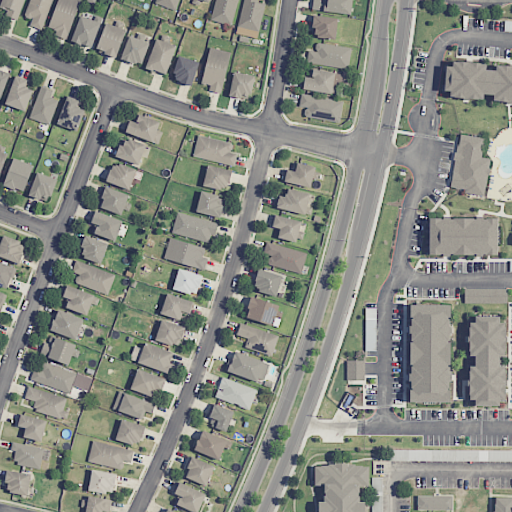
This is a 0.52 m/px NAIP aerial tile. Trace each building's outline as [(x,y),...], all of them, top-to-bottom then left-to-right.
[(0,11),(18,18),(24,0),(1,0),(0,4),(0,11)] [(30,25),(42,30),(53,0),(29,0),(24,16),(32,20),(30,25)] [(57,31),(55,36),(66,39),(80,0),(58,0),(48,28),(57,31)] [(157,0),(156,4),(177,10),(179,0),(157,0)] [(215,0),(210,20),(231,26),(238,0),(215,0)] [(265,4),(257,3),(257,0),(243,0),(237,34),(258,38),(265,4)] [(312,0),(312,11),(351,14),(352,0),(312,0)] [(93,47),(99,21),(79,16),(72,42),(93,47)] [(336,39),(338,18),(313,16),(311,37),(336,39)] [(125,29),(104,24),(97,52),(118,57),(125,29)] [(149,43),(129,35),(121,59),(141,66),(149,43)] [(176,46),(156,39),(145,68),(165,75),(176,46)] [(351,48),(316,42),(315,51),(308,50),(306,62),(348,69),(351,48)] [(209,91),(221,94),(230,52),(209,47),(201,84),(210,85),(209,91)] [(199,62),(179,56),(172,80),(192,86),(199,62)] [(511,67),(495,66),(495,70),(485,70),(486,64),(446,62),(444,96),(488,99),(488,100),(511,101),(511,67)] [(303,89),(331,94),(333,86),(343,88),(346,75),(313,69),(311,78),(305,77),(303,89)] [(254,75),(234,71),(229,96),(250,100),(254,75)] [(32,89),(25,88),(27,80),(14,76),(6,106),(27,111),(32,89)] [(29,118),(49,125),(59,100),(50,97),(52,91),(41,87),(29,118)] [(299,106),(306,107),(304,116),(339,122),(343,101),(302,94),(299,106)] [(57,124),(77,131),(85,110),(77,107),(79,100),(67,96),(57,124)] [(160,122),(139,114),(136,122),(130,120),(125,132),(158,145),(163,132),(157,130),(160,122)] [(484,138),(458,134),(450,189),(485,195),(490,159),(481,158),(484,138)] [(193,156),(235,165),(237,154),(231,152),(233,143),(198,135),(193,156)] [(116,156),(138,165),(146,146),(124,137),(116,156)] [(3,185),(24,192),(34,166),(13,158),(3,185)] [(136,170),(113,162),(106,182),(129,190),(136,170)] [(287,169),(284,181),(310,188),(315,167),(297,162),(295,171),(287,169)] [(232,171),(208,165),(203,185),(226,191),(232,171)] [(56,179),(36,172),(29,196),(49,202),(56,179)] [(121,215),(129,195),(105,186),(98,207),(121,215)] [(286,197),(279,195),(276,208),(304,215),(310,194),(288,188),(286,197)] [(225,198),(201,191),(196,212),(219,218),(225,198)] [(91,223),(97,225),(94,234),(115,241),(122,220),(95,211),(91,223)] [(218,223),(177,212),(172,232),(208,242),(210,236),(215,237),(218,223)] [(278,237),(299,242),(304,222),(275,215),(272,227),(280,229),(278,237)] [(497,217),(428,219),(429,256),(497,254),(497,217)] [(26,243),(2,236),(0,242),(0,257),(20,263),(26,243)] [(102,263),(107,242),(85,237),(80,258),(102,263)] [(204,270),(208,258),(203,257),(206,248),(170,238),(164,258),(204,270)] [(263,253),(270,255),(267,265),(301,274),(307,253),(266,242),(263,253)] [(115,276),(76,260),(72,272),(78,274),(75,282),(107,295),(115,276)] [(173,289),(196,296),(202,276),(179,268),(173,289)] [(282,276),(259,269),(253,289),(276,296),(282,276)] [(89,316),(96,296),(67,285),(63,297),(68,299),(65,307),(89,316)] [(508,289),(465,289),(465,303),(508,303),(508,289)] [(193,302),(167,293),(160,313),(180,320),(183,312),(189,314),(193,302)] [(245,317),(278,327),(281,318),(275,316),(279,305),(252,297),(245,317)] [(449,402),(450,305),(410,305),(409,402),(449,402)] [(50,330),(76,339),(83,319),(58,310),(50,330)] [(504,356),(504,316),(470,316),(470,356),(475,356),(475,366),(469,366),(469,404),(504,405),(504,366),(499,366),(499,356),(504,356)] [(179,348),(185,327),(161,320),(155,340),(179,348)] [(279,336),(240,323),(236,335),(248,338),(245,347),(272,356),(279,336)] [(48,344),(44,342),(40,354),(69,365),(76,345),(51,335),(48,344)] [(174,353),(145,343),(143,349),(134,346),(129,360),(167,373),(174,353)] [(227,371),(261,384),(269,364),(235,351),(227,371)] [(32,380),(70,394),(73,386),(88,391),(92,379),(39,360),(32,380)] [(364,361),(347,361),(347,380),(365,380),(364,361)] [(161,392),(165,379),(137,369),(130,389),(152,397),(154,389),(161,392)] [(249,410),(257,390),(222,377),(215,397),(249,410)] [(25,398),(36,402),(33,411),(66,420),(69,412),(63,410),(67,398),(28,387),(25,398)] [(113,411),(143,418),(145,412),(153,414),(155,402),(118,393),(113,411)] [(208,425),(226,432),(234,412),(215,405),(208,425)] [(47,421),(20,414),(17,426),(25,428),(23,437),(41,442),(47,421)] [(115,439),(139,446),(145,426),(121,419),(115,439)] [(227,439),(202,430),(194,451),(220,460),(227,439)] [(130,463),(134,451),(93,440),(88,461),(122,470),(124,461),(130,463)] [(13,463),(40,469),(44,449),(12,442),(11,450),(16,451),(13,463)] [(185,478),(207,486),(214,465),(191,458),(185,478)] [(319,511),(319,502),(323,502),(323,485),(313,485),(313,466),(328,466),(328,463),(355,464),(355,466),(369,467),(369,485),(359,485),(359,502),(365,502),(365,511),(319,511)] [(112,495),(116,475),(92,469),(88,489),(112,495)] [(30,473),(6,471),(4,492),(28,494),(30,473)] [(179,496),(176,506),(194,511),(198,511),(205,492),(178,483),(175,494),(179,496)] [(372,489),(372,511),(381,511),(382,511),(382,489),(372,489)] [(417,510),(417,495),(452,495),(451,510),(417,510)] [(110,511),(111,499),(87,497),(85,511),(101,511),(102,511),(110,511)] [(511,511),(493,511),(493,510),(496,510),(496,497),(511,497),(511,511)]
